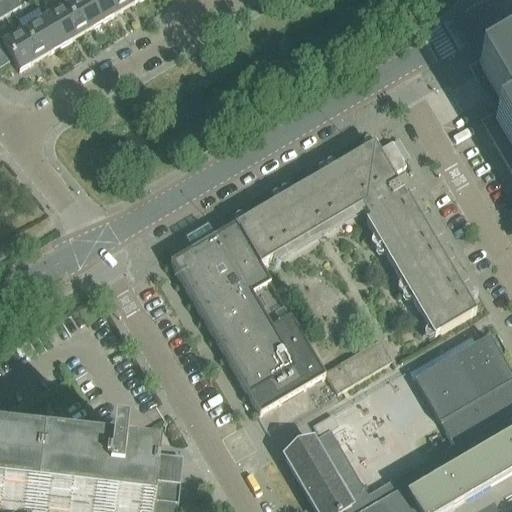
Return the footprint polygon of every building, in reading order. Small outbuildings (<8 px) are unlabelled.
[(15,0),(9,0),(6,2),(14,14),(21,10),(15,0)] [(103,26),(88,0),(80,0),(65,9),(82,38),(103,26)] [(88,0),(103,26),(124,14),(115,0),(88,0)] [(115,0),(124,14),(145,2),(144,0),(115,0)] [(6,2),(0,5),(0,7),(6,18),(14,14),(6,2)] [(65,9),(44,21),(61,51),(82,38),(65,9)] [(23,34),(41,63),(61,51),(44,21),(23,34)] [(41,63),(23,34),(2,46),(19,75),(41,63)] [(0,71),(9,67),(0,50),(0,71)] [(491,98),(500,113),(503,118),(505,122),(511,118),(511,52),(476,73),(491,98)] [(511,118),(505,122),(503,118),(501,119),(509,133),(504,135),(503,136),(505,139),(493,146),(511,177),(511,118)] [(378,154),(392,179),(406,170),(392,146),(378,154)] [(392,179),(378,154),(377,153),(376,153),(374,149),(366,153),(235,229),(260,271),(361,211),(361,212),(362,211),(366,219),(366,220),(369,224),(366,226),(429,334),(430,333),(434,341),(439,338),(439,339),(476,317),(468,304),(473,301),(471,298),(472,297),(462,281),(461,282),(445,254),(446,253),(436,236),(435,236),(418,208),(419,208),(409,190),(408,191),(405,186),(404,185),(403,185),(402,185),(401,185),(397,188),(392,179)] [(170,268),(245,396),(259,419),(260,419),(260,420),(324,382),(324,381),(260,271),(235,229),(214,242),(207,230),(184,244),(191,255),(171,267),(171,268),(170,268)] [(330,435),(330,436),(325,438),(319,442),(284,462),(313,511),(451,511),(511,476),(511,379),(489,341),(414,385),(440,429),(441,428),(453,449),(398,482),(389,487),(391,489),(379,495),(378,493),(368,500),(330,435)] [(324,377),(337,399),(392,366),(379,345),(324,377)] [(333,419),(313,431),(319,442),(325,438),(330,436),(330,435),(339,430),(333,419)] [(159,467),(150,466),(123,463),(124,455),(110,453),(108,469),(0,456),(0,511),(152,511),(155,486),(156,486),(158,468),(159,468),(159,467)] [(177,511),(180,489),(156,486),(155,486),(152,511),(177,511)]
